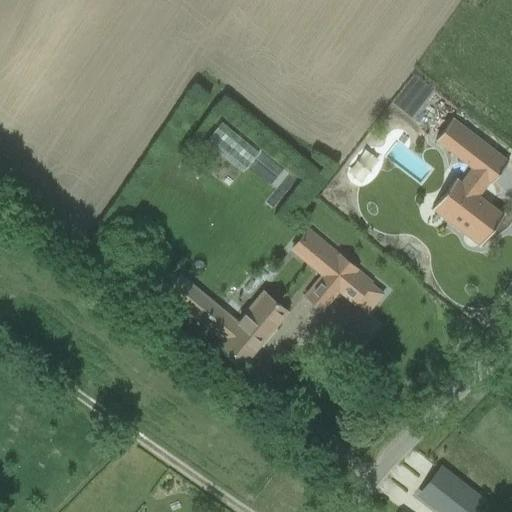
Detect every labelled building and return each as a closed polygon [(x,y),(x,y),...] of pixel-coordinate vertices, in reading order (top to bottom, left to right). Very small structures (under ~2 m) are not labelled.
[(221,120),(205,141),(243,170),(259,150),(221,120)] [(511,220),(489,203),(499,189),(502,191),(501,191),(502,192),(511,179),(511,164),(464,127),(465,127),(464,126),(446,149),(447,149),(448,149),(484,177),(473,191),(468,187),(467,186),(443,217),(444,218),(448,213),(462,223),(459,228),(477,241),(480,237),(494,248),(490,253),(491,254),(511,226),(511,220)] [(355,302),(355,301),(372,281),(308,229),(291,249),(323,276),(306,297),(321,309),(339,288),(355,302)] [(224,340),(217,349),(239,367),(286,311),(263,292),(239,322),(197,289),(184,307),(224,340)] [(446,475),(423,501),(435,511),(448,511),(465,492),(446,475)]
